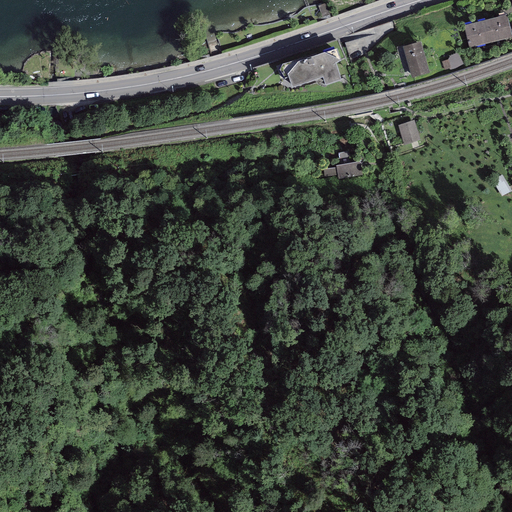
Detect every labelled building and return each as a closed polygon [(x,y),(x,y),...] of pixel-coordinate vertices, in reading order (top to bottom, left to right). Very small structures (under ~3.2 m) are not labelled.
[(511,38),(506,14),(464,26),(469,48),(511,38)] [(353,56),(381,42),(374,28),(346,42),(353,56)] [(429,72),(420,42),(403,47),(412,77),(429,72)] [(337,49),(298,61),(288,73),(292,87),(322,78),(324,85),(340,81),(335,63),(340,62),(337,49)] [(447,69),(464,64),(462,56),(445,60),(447,69)] [(404,144),(420,139),(414,120),(398,125),(404,144)] [(336,166),(338,180),(362,175),(360,161),(336,166)]
